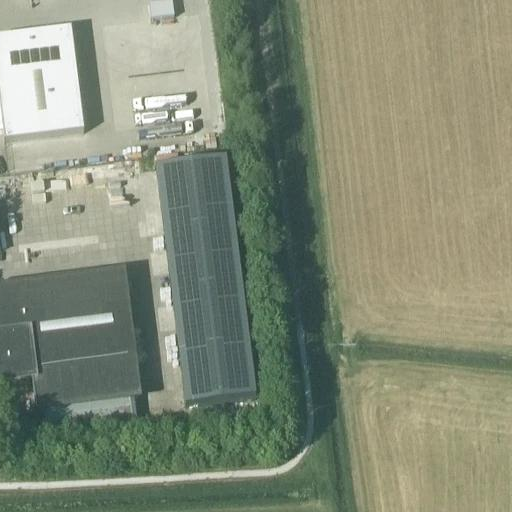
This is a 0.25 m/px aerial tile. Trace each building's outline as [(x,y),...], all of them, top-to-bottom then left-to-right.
[(149,23),(174,20),(172,4),(148,7),(149,23)] [(3,146),(83,136),(71,33),(0,41),(0,136),(2,136),(3,146)] [(225,163),(155,172),(185,411),(255,402),(225,163)] [(0,385),(31,382),(35,412),(134,399),(119,276),(0,290),(0,385)] [(0,408),(0,424),(5,424),(4,419),(16,418),(15,407),(0,408)]
